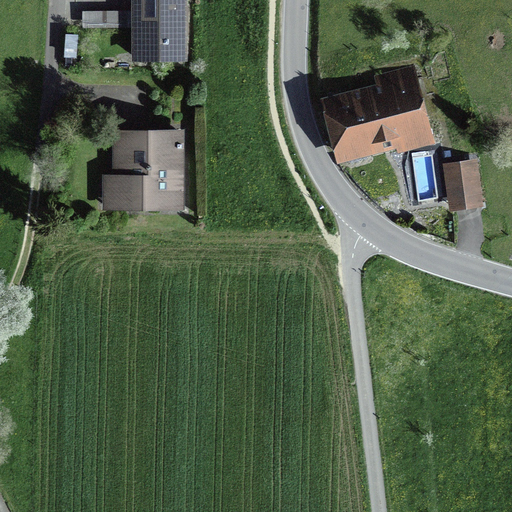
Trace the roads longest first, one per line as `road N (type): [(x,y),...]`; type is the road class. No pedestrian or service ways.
road 1 (tertiary): [(296,0),(295,95),(325,176),(367,222),(400,243),(511,281)]
road 2 (track): [(0,302),(27,236),(47,96)]
